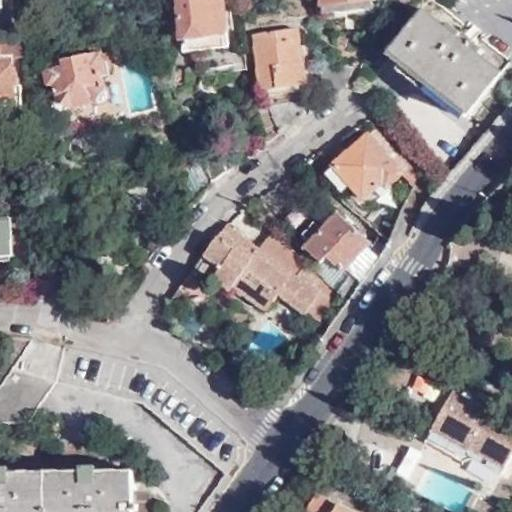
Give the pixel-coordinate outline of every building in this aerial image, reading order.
[(228,47),(223,0),(218,0),(208,1),(208,0),(178,0),(184,51),(228,47)] [(319,0),(321,9),(370,4),(369,0),(319,0)] [(467,115),(501,71),(461,39),(423,9),(390,50),(467,115)] [(278,134),(305,115),(300,100),(306,99),(301,62),(299,62),(295,29),(252,36),(262,105),(265,104),(278,134)] [(25,47),(25,37),(0,38),(0,100),(3,99),(11,98),(22,97),(20,76),(17,76),(17,65),(13,65),(12,48),(25,47)] [(105,71),(101,51),(63,58),(64,66),(45,71),(47,82),(55,81),(63,121),(107,111),(99,73),(105,71)] [(324,102),(345,86),(344,84),(354,63),(317,56),(324,102)] [(371,199),(400,173),(366,135),(331,168),(361,199),(366,195),(371,199)] [(211,183),(226,173),(214,142),(197,149),(211,183)] [(203,189),(211,183),(197,149),(197,148),(175,157),(193,202),(203,189)] [(155,212),(149,179),(124,184),(129,216),(155,212)] [(370,241),(338,211),(311,241),(348,277),(359,263),(354,258),(370,241)] [(13,253),(11,218),(0,218),(0,260),(10,260),(10,254),(13,253)] [(237,227),(229,221),(204,255),(219,267),(212,278),(230,290),(233,287),(263,310),(267,310),(279,295),(304,313),(307,313),(319,322),(339,294),(288,246),(274,262),(263,254),(265,249),(261,246),(257,250),(234,232),(237,227)] [(288,246),(272,231),(261,246),(265,249),(263,254),(274,262),(288,246)] [(62,284),(56,254),(33,258),(38,289),(62,284)] [(219,267),(204,255),(200,260),(204,263),(199,270),(210,279),(212,278),(219,267)] [(199,448),(227,473),(238,459),(239,442),(157,374),(65,351),(66,345),(31,337),(0,381),(0,421),(28,421),(54,380),(144,403),(199,448)] [(444,449),(478,406),(454,393),(427,440),(444,449)] [(482,409),(478,406),(444,449),(465,461),(469,453),(503,472),(511,457),(511,430),(481,413),(482,409)] [(424,446),(440,454),(444,449),(427,440),(424,446)] [(410,481),(423,455),(410,449),(397,475),(410,481)] [(444,449),(440,454),(462,466),(465,461),(444,449)] [(469,453),(465,461),(499,479),(503,472),(469,453)] [(0,511),(157,511),(158,499),(152,492),(134,493),(133,471),(96,472),(96,466),(81,467),(81,472),(9,473),(8,468),(0,467),(0,511)] [(350,511),(317,494),(307,511),(350,511)]
